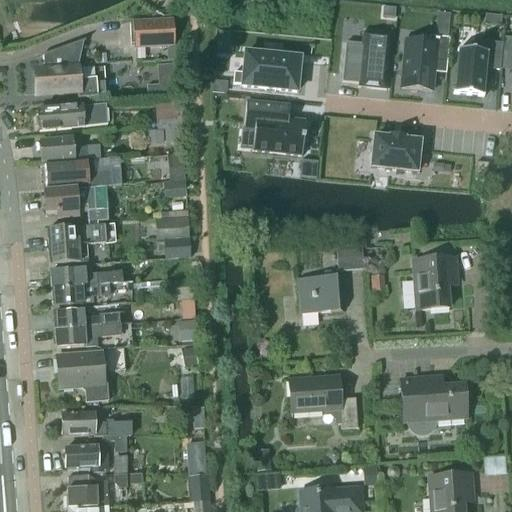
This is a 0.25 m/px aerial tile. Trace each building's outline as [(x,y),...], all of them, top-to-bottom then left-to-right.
[(382,9),(381,19),(393,20),(394,10),(382,9)] [(134,49),(171,47),(170,22),(133,24),(134,49)] [(436,29),(435,39),(447,40),(448,31),(436,29)] [(217,35),(215,59),(228,60),(230,36),(217,35)] [(344,45),(340,85),(357,87),(357,90),(385,93),(390,38),(361,35),(360,46),(344,45)] [(404,43),(399,91),(431,94),(434,63),(446,64),(448,40),(429,38),(428,45),(404,43)] [(43,74),(34,74),(36,96),(77,93),(77,100),(96,99),(106,98),(104,69),(77,71),(75,71),(82,43),(41,58),(43,74)] [(452,95),(452,96),(483,99),(483,98),(481,98),(484,71),(498,72),(501,46),(473,44),(472,54),(456,52),(456,54),(458,54),(454,95),(452,95)] [(173,51),(167,52),(168,64),(174,64),(176,64),(175,51),(173,51)] [(511,53),(502,53),(501,66),(511,67),(511,53)] [(233,75),(232,87),(241,88),(241,89),(263,91),(263,93),(265,93),(265,92),(272,92),(272,94),(274,94),(274,93),(295,95),(299,61),(244,56),(242,76),(233,75)] [(212,83),(211,95),(223,96),(224,84),(212,83)] [(245,104),(243,131),(253,132),(251,154),(301,159),(304,124),(280,122),(281,109),(288,110),(289,108),(245,104)] [(176,107),(154,108),(156,130),(178,128),(176,107)] [(105,108),(37,112),(38,134),(70,132),(106,129),(105,108)] [(166,132),(148,133),(149,146),(167,145),(167,142),(166,132)] [(372,140),(369,171),(415,176),(418,145),(402,143),(402,141),(388,140),(388,142),(372,140)] [(85,162),(84,151),(72,151),(71,141),(39,143),(40,165),(85,162)] [(184,183),(182,156),(166,157),(168,184),(184,183)] [(300,167),(298,181),(314,183),(316,169),(316,164),(300,163),(300,167)] [(476,164),(474,181),(486,182),(487,165),(476,164)] [(44,173),(42,173),(43,184),(44,184),(45,192),(110,188),(110,177),(93,178),(92,166),(44,169),(44,173)] [(433,166),(432,174),(441,175),(442,167),(433,166)] [(184,185),(163,186),(164,201),(168,201),(185,200),(184,193),(184,185)] [(41,212),(43,212),(44,217),(56,216),(56,222),(76,220),(75,215),(85,214),(86,225),(107,223),(106,212),(94,213),(92,191),(42,195),(42,201),(40,201),(41,212)] [(187,221),(154,222),(155,242),(188,241),(187,221)] [(103,228),(46,232),(47,250),(92,247),(104,246),(103,228)] [(189,242),(170,243),(171,262),(189,262),(189,259),(189,256),(189,242)] [(49,268),(78,266),(86,265),(85,248),(92,247),(47,250),(49,268)] [(337,275),(363,273),(361,252),(335,254),(337,275)] [(415,313),(447,311),(445,278),(455,278),(454,261),(412,263),(415,313)] [(49,274),(51,292),(107,288),(107,287),(121,286),(120,275),(96,276),(96,279),(79,280),(79,272),(49,274)] [(297,282),(299,317),(340,314),(338,279),(297,282)] [(168,284),(170,304),(181,303),(192,303),(190,283),(168,284)] [(52,310),(82,307),(92,307),(92,301),(108,299),(107,288),(51,292),(52,310)] [(181,303),(182,322),(193,322),(192,303),(181,303)] [(52,315),(54,333),(117,329),(116,318),(98,320),(82,322),(82,313),(52,315)] [(194,343),(193,324),(181,325),(182,343),(194,343)] [(55,351),(85,349),(96,348),(96,340),(117,338),(117,329),(54,333),(55,351)] [(194,351),(181,354),(184,370),(197,368),(194,351)] [(103,375),(104,375),(103,355),(56,359),(58,392),(80,390),(84,394),(85,406),(105,405),(103,378),(103,375)] [(354,401),(340,402),(338,380),(288,384),(291,417),(338,413),(339,433),(357,431),(354,401)] [(402,425),(407,425),(408,430),(412,434),(417,437),(421,437),(427,436),(431,432),(433,427),(434,423),(465,421),(463,389),(431,391),(430,381),(399,383),(402,425)] [(204,431),(203,410),(191,411),(192,432),(204,431)] [(61,439),(93,438),(93,440),(128,439),(128,419),(112,420),(113,432),(104,432),(104,426),(92,426),(92,416),(60,417),(61,439)] [(125,439),(113,440),(113,455),(125,455),(125,439)] [(203,446),(188,447),(188,449),(190,479),(206,478),(203,446)] [(96,450),(63,451),(64,472),(97,470),(97,474),(104,474),(105,474),(104,450),(96,451),(96,450)] [(330,454),(327,456),(327,460),(330,463),(334,463),(337,460),(337,456),(334,454),(330,454)] [(126,465),(112,466),(112,478),(126,477),(126,465)] [(375,469),(363,470),(365,487),(376,486),(375,469)] [(388,472),(388,476),(390,479),(395,479),(398,476),(398,472),(395,469),(391,469),(388,472)] [(126,477),(112,478),(112,486),(117,492),(126,491),(126,477)] [(429,511),(461,511),(461,495),(471,495),(469,477),(427,480),(429,511)] [(188,479),(190,507),(208,506),(206,478),(190,479),(188,479)] [(65,492),(66,511),(76,511),(96,511),(96,510),(106,509),(105,493),(105,484),(95,485),(88,479),(66,480),(67,492),(65,492)] [(359,511),(358,489),(299,494),(301,511),(297,511),(296,511),(359,511)]
